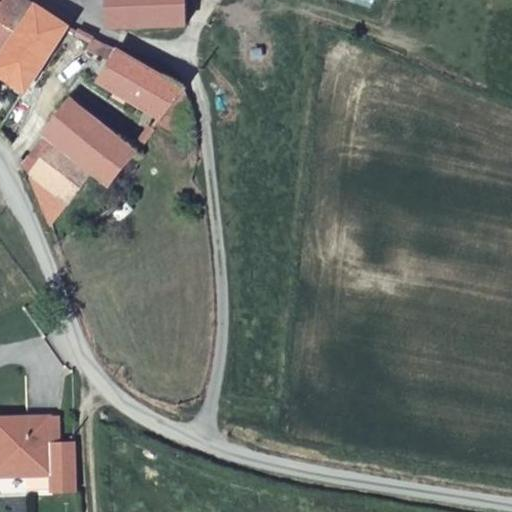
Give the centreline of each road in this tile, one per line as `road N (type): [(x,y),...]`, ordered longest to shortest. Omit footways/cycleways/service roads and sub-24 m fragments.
road 1 (unclassified): [(511,503),(349,478),(201,440),(130,409),(86,359),(0,154)]
road 2 (track): [(286,0),(450,60),(472,46),(478,0)]
road 3 (track): [(103,386),(88,406),(91,511)]
road 4 (unclassified): [(162,54),(52,0)]
